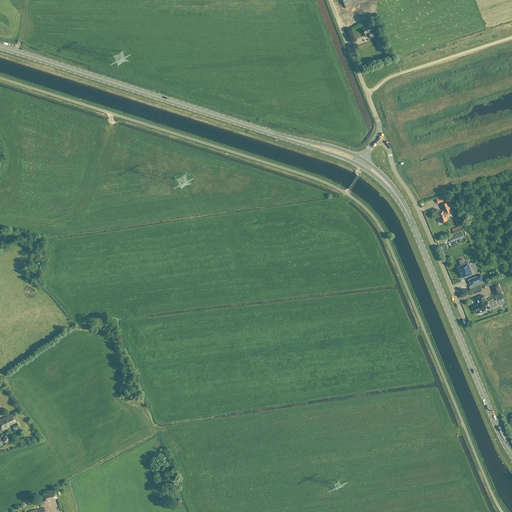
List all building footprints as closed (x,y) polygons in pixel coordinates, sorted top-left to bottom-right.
[(342,0),(346,9),(368,0),(342,0)] [(373,30),(371,26),(362,29),(365,36),(369,34),(370,38),(377,35),(375,29),(373,30)] [(380,51),(385,49),(381,40),(376,42),(380,51)] [(441,224),(448,221),(445,215),(452,213),(448,203),(441,206),(444,212),(437,215),(438,217),(437,218),(439,223),(441,222),(441,224)] [(473,275),(468,263),(458,267),(460,272),(459,272),(460,274),(461,274),(462,279),(473,275)] [(471,286),(479,282),(477,277),(468,280),(471,286)] [(495,296),(502,294),(498,284),(491,286),(495,296)] [(486,302),(483,296),(476,298),(478,304),(477,305),(474,307),(477,314),(482,312),(482,314),(487,312),(486,311),(490,309),(487,301),(486,302)] [(13,429),(14,431),(18,429),(17,425),(12,415),(0,419),(0,427),(1,431),(9,428),(8,427),(11,426),(13,429)] [(55,493),(44,496),(45,502),(56,499),(55,493)]
